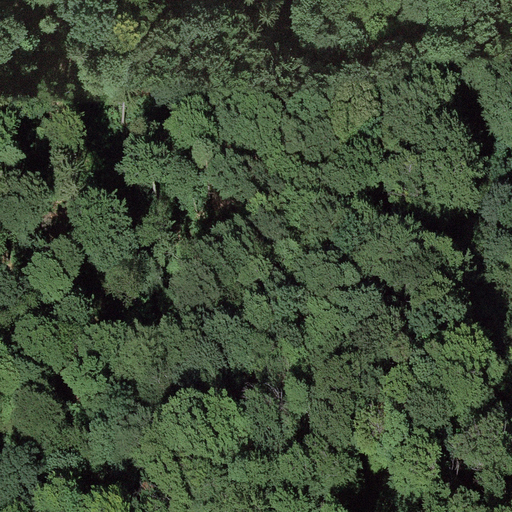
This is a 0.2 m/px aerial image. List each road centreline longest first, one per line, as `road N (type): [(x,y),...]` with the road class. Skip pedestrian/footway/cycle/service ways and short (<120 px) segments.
road 1 (track): [(511,410),(425,446),(353,511)]
road 2 (track): [(431,0),(321,36),(300,21),(304,0)]
